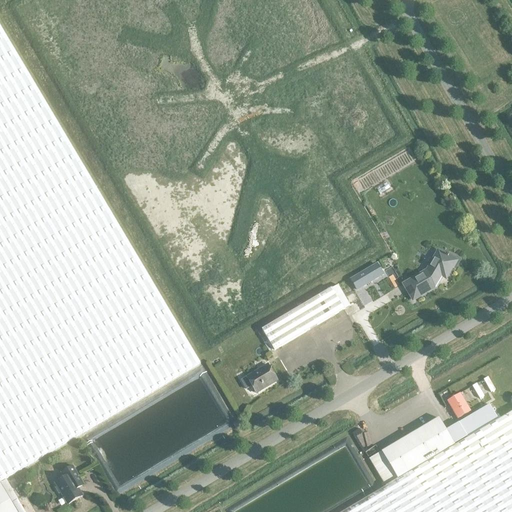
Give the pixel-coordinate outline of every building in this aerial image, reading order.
[(253,20),(71,127),(210,362),(262,331),(274,352),(344,310),(331,290),(392,254),(253,20)] [(0,511),(16,511),(0,484),(0,482),(200,364),(0,26),(0,511)] [(449,254),(448,256),(446,255),(445,256),(438,252),(427,271),(403,285),(413,301),(437,286),(440,282),(439,282),(441,277),(445,279),(451,269),(454,270),(457,265),(458,264),(458,263),(458,262),(458,261),(458,260),(457,259),(456,258),(455,258),(449,254)] [(267,366),(247,378),(241,381),(247,391),(252,387),(256,394),(277,381),(267,366)] [(459,395),(447,402),(457,419),(469,412),(459,395)] [(511,511),(511,411),(454,446),(437,419),(368,460),(384,487),(342,511),(511,511)] [(233,425),(236,429),(243,425),(240,421),(233,425)] [(84,486),(73,467),(61,474),(64,479),(55,484),(58,488),(56,489),(59,495),(61,494),(68,505),(82,497),(78,489),(78,487),(77,486),(82,483),(83,486),(84,486)]
